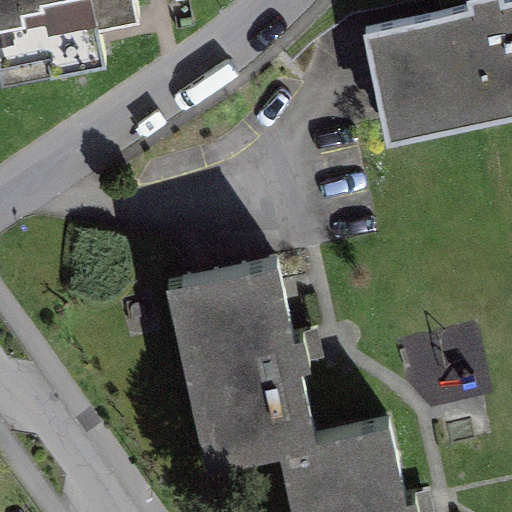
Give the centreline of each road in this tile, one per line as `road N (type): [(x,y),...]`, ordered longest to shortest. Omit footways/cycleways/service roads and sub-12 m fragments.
road 1 (residential): [(0,200),(285,0)]
road 2 (residential): [(104,511),(0,357)]
